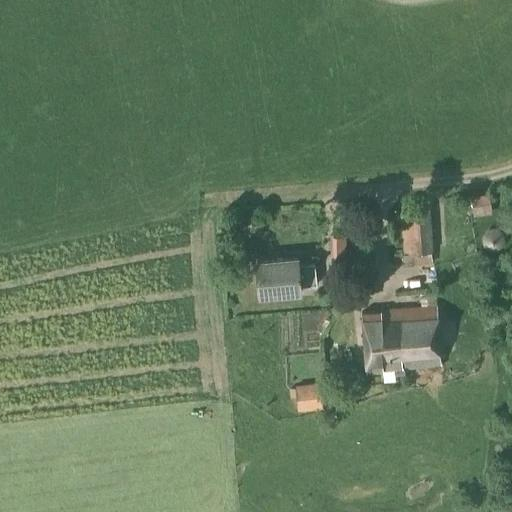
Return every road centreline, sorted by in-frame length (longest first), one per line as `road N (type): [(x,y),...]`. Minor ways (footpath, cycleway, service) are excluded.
road 1 (track): [(375,189),(197,205)]
road 2 (track): [(375,189),(511,170)]
